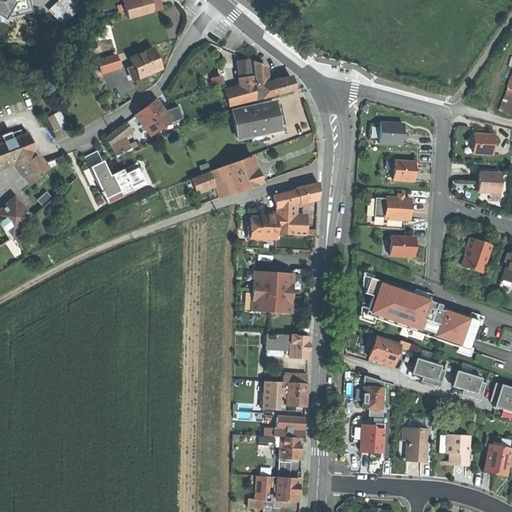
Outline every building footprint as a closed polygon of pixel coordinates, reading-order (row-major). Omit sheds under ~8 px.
[(0,0),(0,16),(6,20),(33,13),(29,0),(0,0)] [(125,4),(123,0),(121,0),(107,4),(99,6),(99,17),(124,10),(122,5),(125,4)] [(147,0),(138,0),(125,4),(122,5),(124,10),(127,19),(151,12),(147,0)] [(157,0),(147,0),(151,12),(160,9),(157,0)] [(152,49),(129,58),(132,66),(135,74),(158,64),(155,57),(152,49)] [(99,73),(117,68),(114,56),(96,61),(99,73)] [(247,60),(235,62),(237,83),(244,103),(254,100),(253,88),(252,77),(249,77),(247,60)] [(250,62),(252,77),(253,88),(263,85),(263,84),(265,84),(263,67),(257,65),(250,62)] [(130,76),(135,74),(132,66),(127,68),(130,76)] [(511,75),(499,109),(511,113),(511,75)] [(211,83),(212,87),(220,84),(218,76),(209,79),(211,83)] [(263,85),(253,88),(254,100),(293,91),(290,78),(265,84),(263,84),(263,85)] [(226,91),(223,92),(227,108),(242,103),(238,88),(231,90),(226,91)] [(134,115),(149,134),(168,120),(153,101),(143,108),(134,115)] [(272,103),(231,111),(236,137),(248,135),(265,131),(264,128),(276,125),(272,105),(272,103)] [(279,104),(272,105),(276,125),(283,124),(281,114),(279,104)] [(46,119),(53,132),(66,124),(59,112),(46,119)] [(400,121),(377,120),(376,141),(400,142),(400,132),(400,121)] [(105,138),(109,146),(123,135),(130,130),(125,123),(105,138)] [(285,133),(283,124),(276,125),(264,128),(265,131),(266,137),(285,133)] [(266,138),(266,137),(265,131),(248,135),(250,142),(266,138)] [(491,132),(472,132),(472,141),(472,150),(490,150),(491,132)] [(0,135),(0,139),(1,143),(11,139),(8,133),(0,135)] [(32,146),(26,133),(11,139),(1,143),(0,143),(0,165),(13,161),(34,152),(32,146)] [(109,146),(116,158),(131,150),(123,135),(109,146)] [(257,151),(249,154),(251,161),(259,157),(257,151)] [(42,163),(34,152),(13,161),(30,183),(47,168),(46,167),(42,163)] [(85,156),(98,182),(108,177),(96,152),(85,156)] [(212,185),(217,197),(259,182),(254,170),(251,161),(249,154),(206,170),(212,185)] [(411,158),(391,158),(390,178),(411,178),(411,168),(411,158)] [(98,182),(96,183),(100,191),(99,192),(101,195),(102,194),(105,202),(131,189),(130,187),(141,181),(133,165),(115,174),(108,177),(98,182)] [(193,191),(212,185),(206,170),(188,177),(193,191)] [(498,170),(477,170),(477,179),(477,189),(498,189),(498,170)] [(272,195),(274,206),(276,205),(292,201),(297,200),(297,201),(316,196),(316,189),(316,180),(291,187),(292,190),(272,195)] [(409,197),(384,196),(383,217),(407,218),(408,208),(409,197)] [(14,198),(0,209),(0,219),(13,235),(32,218),(14,198)] [(292,216),(292,201),(276,205),(276,212),(276,233),(291,233),(292,216)] [(276,237),(276,233),(276,212),(260,211),(260,216),(250,216),(250,226),(247,226),(247,237),(262,237),(276,237)] [(305,216),(292,216),(291,233),(305,233),(305,216)] [(411,235),(389,234),(389,253),(410,254),(410,244),(411,235)] [(479,238),(468,235),(465,243),(468,243),(461,263),(481,270),(491,242),(479,238)] [(511,251),(510,250),(502,273),(511,276),(511,251)] [(290,293),(291,274),(251,272),(249,310),(289,312),(290,293)] [(511,284),(511,276),(502,273),(500,280),(511,284)] [(370,297),(364,313),(430,335),(431,331),(440,334),(439,338),(468,347),(478,317),(439,304),(440,302),(433,300),(428,298),(429,295),(369,275),(364,291),(372,293),(371,297),(370,297)] [(285,348),(290,348),(290,334),(267,334),(267,348),(285,348)] [(309,334),(290,334),(290,348),(290,353),(290,356),(309,356),(309,346),(309,334)] [(372,347),(369,357),(390,364),(396,346),(397,344),(375,337),(372,347)] [(398,338),(397,344),(396,346),(413,351),(414,348),(416,343),(398,338)] [(439,387),(444,370),(438,369),(439,365),(413,358),(409,373),(422,376),(420,381),(439,387)] [(478,381),(479,378),(454,370),(449,385),(462,389),(461,394),(479,400),(484,383),(478,381)] [(289,381),(307,382),(307,373),(295,372),(295,373),(283,373),(283,381),(289,381)] [(276,409),(277,380),(265,380),(264,408),(276,409)] [(279,393),(288,393),(289,381),(283,381),(279,381),(279,393)] [(306,393),(307,382),(289,381),(288,393),(288,403),(306,403),(306,393)] [(511,411),(511,388),(494,383),(489,400),(492,401),(491,406),(511,411)] [(352,441),(361,442),(362,423),(373,423),(375,421),(384,421),(384,426),(388,427),(388,414),(353,413),(352,441)] [(278,416),(277,426),(304,427),(305,417),(278,416)] [(372,450),(383,451),(384,426),(376,426),(373,423),(362,423),(361,442),(361,450),(372,450)] [(415,458),(425,458),(426,438),(427,438),(428,426),(404,425),(403,437),(408,437),(407,453),(407,457),(415,458)] [(301,436),(304,436),(304,427),(277,426),(274,426),(274,435),(281,435),(301,436)] [(441,450),(448,450),(449,442),(447,442),(448,433),(441,432),(441,450)] [(458,461),(468,461),(469,447),(467,447),(468,443),(469,443),(469,433),(448,433),(447,442),(449,442),(448,450),(450,450),(450,459),(450,460),(458,461)] [(487,441),(490,441),(509,445),(511,437),(488,433),(487,441)] [(300,447),(301,436),(281,435),(281,439),(281,457),(300,457),(300,447)] [(399,452),(407,453),(408,437),(403,437),(400,437),(399,452)] [(490,441),(485,468),(496,470),(507,472),(509,461),(506,461),(507,457),(510,457),(511,445),(509,445),(490,441)] [(266,475),(258,475),(257,498),(266,498),(266,483),(266,475)] [(298,476),(279,476),(278,497),(298,498),(298,487),(298,476)] [(266,507),(266,498),(257,498),(251,498),(251,507),(266,507)]
